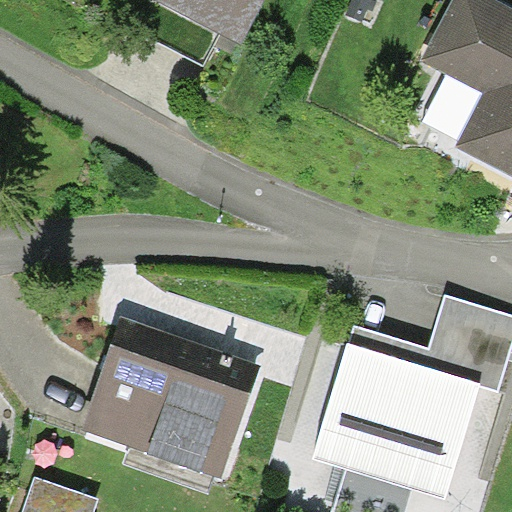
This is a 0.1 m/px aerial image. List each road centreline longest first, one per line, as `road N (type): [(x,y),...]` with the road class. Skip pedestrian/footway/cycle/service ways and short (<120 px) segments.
road 1 (residential): [(309,244),(291,217),(0,72)]
road 2 (residential): [(309,244),(99,233),(0,244)]
road 3 (residential): [(511,280),(309,244)]
